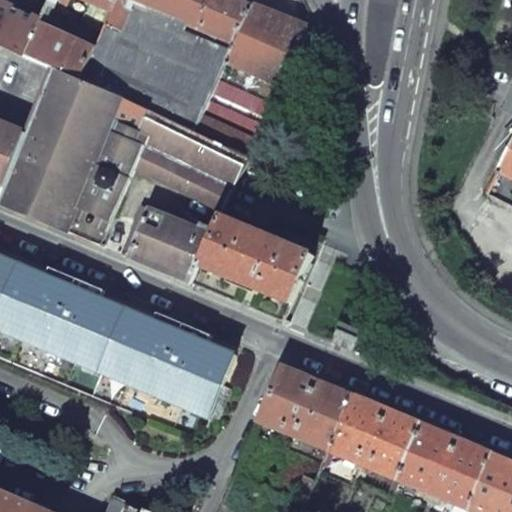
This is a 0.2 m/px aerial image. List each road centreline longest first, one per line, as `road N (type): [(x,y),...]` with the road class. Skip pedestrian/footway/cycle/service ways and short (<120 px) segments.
road 1 (residential): [(511,438),(0,225)]
road 2 (tertiary): [(511,358),(447,329),(405,283),(376,200),(372,61)]
